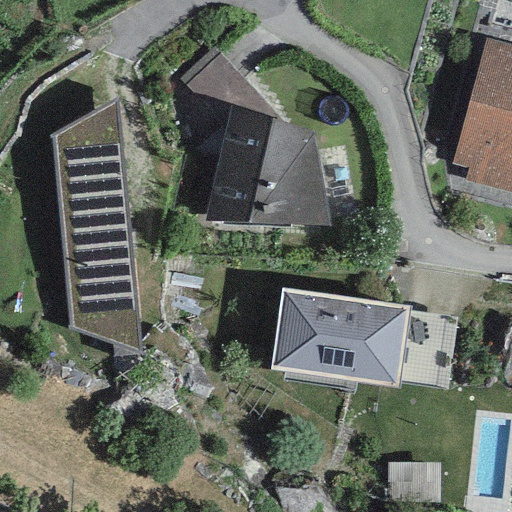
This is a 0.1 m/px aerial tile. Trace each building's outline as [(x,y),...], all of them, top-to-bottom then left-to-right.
[(467,183),(511,195),(511,49),(485,43),(452,164),(470,169),(467,183)] [(314,135),(231,112),(205,227),(333,230),(314,135)] [(66,124),(75,350),(141,348),(132,121),(66,124)] [(406,313),(283,294),(271,372),(394,391),(395,386),(406,313)] [(406,313),(395,386),(444,392),(456,321),(406,313)]
